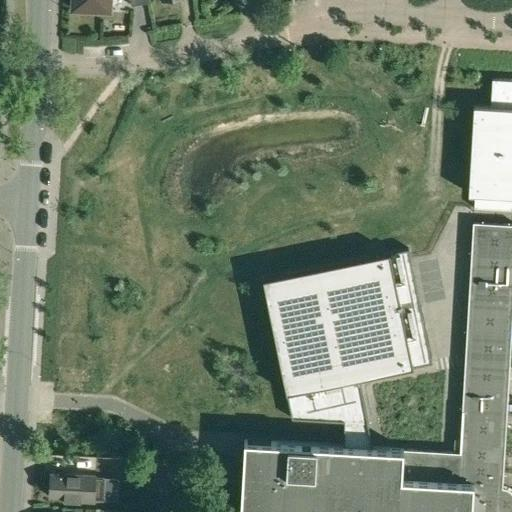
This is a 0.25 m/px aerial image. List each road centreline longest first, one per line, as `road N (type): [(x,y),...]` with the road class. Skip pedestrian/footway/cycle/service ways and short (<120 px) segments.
road 1 (residential): [(511,23),(346,15),(320,28),(116,66),(35,69)]
road 2 (residential): [(9,511),(28,201)]
road 3 (residential): [(28,201),(35,69)]
